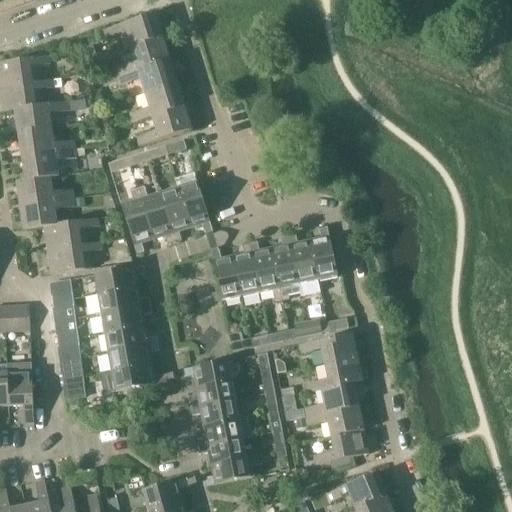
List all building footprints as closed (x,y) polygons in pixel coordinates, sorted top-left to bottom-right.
[(131,49),(163,39),(155,15),(104,31),(106,39),(120,35),(125,51),(131,49)] [(170,61),(163,39),(131,49),(135,63),(115,69),(118,78),(170,61)] [(83,51),(87,62),(98,58),(94,47),(83,51)] [(0,64),(0,89),(38,83),(36,68),(51,66),(49,57),(0,64)] [(177,84),(170,61),(118,78),(121,86),(141,80),(145,94),(177,84)] [(53,81),(38,83),(0,89),(0,91),(4,114),(16,112),(16,111),(42,107),(39,91),(54,89),(53,81)] [(184,107),(177,84),(145,94),(150,109),(130,115),(133,124),(153,118),(184,107)] [(68,103),(42,107),(16,111),(16,112),(19,135),(51,130),(49,115),(70,113),(68,103)] [(192,130),(184,107),(153,118),(157,132),(137,138),(140,147),(192,130)] [(54,145),(51,130),(19,135),(23,159),(75,151),(74,142),(54,145)] [(184,141),(165,147),(168,157),(187,151),(184,141)] [(168,157),(165,147),(146,153),(149,163),(168,157)] [(77,160),(75,151),(23,159),(26,182),(26,183),(50,179),(50,180),(58,178),(56,163),(77,160)] [(127,159),(130,169),(149,163),(146,153),(127,159)] [(111,175),(130,169),(127,159),(108,165),(111,175)] [(178,188),(191,229),(203,225),(206,236),(214,233),(198,182),(196,177),(195,174),(175,180),(178,188)] [(21,208),(74,200),(72,191),(52,194),(50,180),(50,179),(26,183),(26,182),(17,183),(21,208)] [(191,229),(178,188),(159,194),(175,243),(182,241),(179,232),(191,229)] [(144,189),(137,191),(153,241),(165,237),(167,246),(175,243),(159,194),(147,198),(144,189)] [(153,241),(137,191),(131,193),(134,203),(122,206),(138,255),(144,253),(142,244),(153,241)] [(74,200),(75,209),(85,207),(84,199),(74,200)] [(56,227),(56,226),(54,212),(75,209),(74,200),(21,208),(24,232),(45,229),(45,228),(56,227)] [(98,220),(56,226),(56,227),(45,228),(45,229),(48,253),(87,246),(85,230),(100,228),(98,220)] [(322,239),(309,241),(318,282),(338,278),(328,228),(320,230),(322,239)] [(321,293),(318,282),(309,241),(298,244),(296,235),(287,237),(299,286),(311,284),(313,295),(321,293)] [(280,290),(283,302),(289,300),(288,297),(301,294),(299,286),(287,237),(281,238),(283,247),(270,250),(279,290),(280,290)] [(275,303),(283,302),(280,290),(279,290),(270,250),(260,252),(258,243),(249,244),(260,294),(273,292),(275,303)] [(102,244),(87,246),(48,253),(52,277),(91,271),(104,269),(102,252),(103,252),(102,244)] [(232,257),(241,298),(260,294),(249,244),(243,246),(245,255),(232,257)] [(222,302),(241,298),(232,257),(222,260),(220,251),(219,251),(218,248),(211,250),(222,302)] [(94,276),(98,296),(138,289),(136,277),(145,275),(144,267),(94,276)] [(138,289),(98,296),(101,316),(150,307),(149,299),(140,301),(138,289)] [(63,296),(65,308),(75,306),(74,295),(63,296)] [(65,308),(63,296),(53,298),(54,310),(65,308)] [(30,306),(18,307),(19,332),(31,331),(30,306)] [(5,307),(6,332),(19,332),(18,307),(5,307)] [(101,316),(105,334),(145,326),(143,316),(151,314),(150,307),(101,316)] [(347,320),(328,324),(331,333),(349,330),(347,320)] [(331,333),(328,324),(309,328),(311,337),(331,333)] [(148,340),(145,326),(105,334),(109,353),(157,344),(156,339),(148,340)] [(292,341),(311,337),(309,328),(290,332),(292,341)] [(292,341),(290,332),(270,336),(272,345),(292,341)] [(68,334),(70,347),(80,345),(77,333),(68,334)] [(59,349),(70,347),(68,334),(57,336),(59,349)] [(354,335),(300,346),(302,355),(322,351),(325,365),(359,359),(354,335)] [(270,336),(251,340),(253,349),(272,345),(270,336)] [(251,340),(231,344),(233,354),(253,349),(251,340)] [(159,353),(157,344),(109,353),(112,373),(153,365),(150,355),(159,353)] [(257,357),(261,375),(271,373),(267,355),(257,357)] [(308,384),(310,393),(364,382),(364,381),(368,378),(366,369),(361,368),(359,359),(325,365),(328,380),(308,384)] [(198,389),(232,381),(228,361),(181,370),(182,378),(195,375),(198,389)] [(275,362),(278,375),(287,373),(285,365),(280,361),(275,362)] [(0,365),(0,408),(10,408),(8,368),(8,366),(0,365)] [(156,377),(153,365),(112,373),(116,392),(167,383),(166,374),(156,377)] [(10,368),(8,368),(10,408),(25,407),(26,427),(35,426),(33,372),(19,373),(19,368),(10,368)] [(73,374),(75,385),(84,383),(82,372),(73,374)] [(265,394),(274,392),(271,373),(261,375),(265,394)] [(75,385),(73,374),(62,376),(62,377),(64,387),(75,385)] [(192,410),(236,400),(232,381),(198,389),(200,399),(190,401),(192,410)] [(305,418),(360,407),(355,384),(320,391),(320,392),(323,406),(303,410),(305,418)] [(268,414),(278,412),(274,392),(265,394),(268,414)] [(205,427),(240,420),(236,400),(192,410),(193,415),(202,414),(205,427)] [(330,437),(365,430),(360,407),(305,418),(307,427),(327,423),(330,437)] [(272,433),(282,431),(278,412),(268,414),(272,433)] [(200,448),(244,439),(240,420),(205,427),(207,437),(198,439),(200,448)] [(370,453),(365,430),(330,437),(333,452),(313,456),(315,465),(370,453)] [(276,453),(285,451),(282,431),(272,433),(276,453)] [(213,465),(248,458),(244,439),(200,448),(201,454),(210,452),(213,465)] [(287,460),(285,451),(276,453),(277,462),(287,460)] [(258,456),(248,458),(213,465),(215,476),(205,478),(207,486),(252,476),(254,476),(252,468),(260,466),(258,456)] [(357,510),(387,497),(378,474),(327,495),(331,504),(351,496),(357,510)] [(148,511),(183,502),(180,489),(190,486),(188,478),(142,491),(148,511)] [(52,511),(46,481),(36,483),(41,504),(26,507),(27,511),(52,511)] [(67,511),(62,511),(76,511),(72,489),(63,491),(67,511)] [(27,511),(26,507),(11,510),(7,490),(0,491),(0,501),(2,511),(27,511)] [(91,511),(101,511),(98,496),(89,498),(91,511)] [(393,511),(387,497),(357,510),(357,511),(393,511)] [(109,511),(119,511),(117,500),(108,502),(109,511)] [(187,511),(185,511),(183,502),(148,511),(147,511),(194,511),(194,510),(187,511)]
